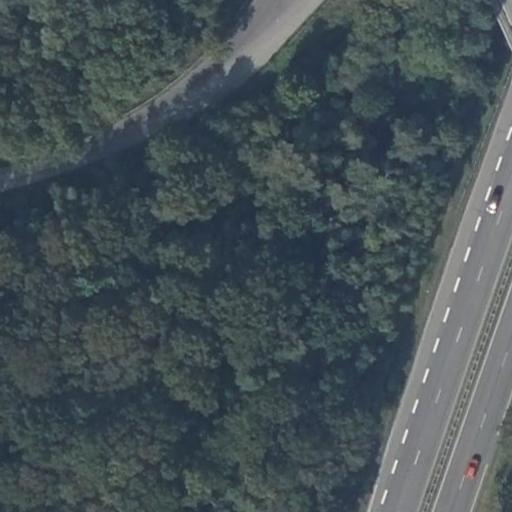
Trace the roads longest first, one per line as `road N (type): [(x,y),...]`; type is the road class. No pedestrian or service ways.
road 1 (unclassified): [(262,24),(199,90),(119,140),(0,184)]
road 2 (trunk): [(486,268),(402,511)]
road 3 (trunk): [(456,511),(511,352)]
